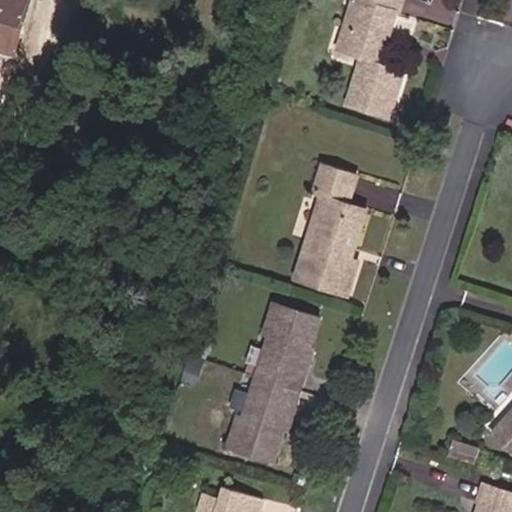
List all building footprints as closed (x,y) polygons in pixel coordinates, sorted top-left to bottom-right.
[(0,0),(0,93),(26,0),(0,0)] [(406,13),(408,0),(361,0),(359,8),(365,16),(359,37),(367,56),(373,54),(373,62),(366,66),(357,102),(393,114),(403,74),(389,68),(384,60),(384,59),(388,56),(385,49),(383,36),(393,33),(399,12),(406,13)] [(344,257),(359,209),(349,205),(357,175),(327,166),(319,196),(327,199),(304,274),(350,289),(359,261),(354,260),(344,257)] [(344,257),(354,260),(369,211),(359,209),(344,257)] [(299,415),(315,367),(309,366),(321,321),(285,307),(274,336),(278,339),(252,421),(248,419),(239,446),(279,460),(290,422),(293,413),(299,415)] [(511,452),(511,417),(506,424),(503,427),(495,436),(511,452)] [(472,463),(476,448),(452,441),(448,455),(472,463)] [(511,511),(511,490),(488,483),(479,511),(511,511)] [(225,499),(221,511),(262,511),(265,502),(228,489),(225,499)] [(204,511),(221,511),(225,499),(209,494),(204,511)]
